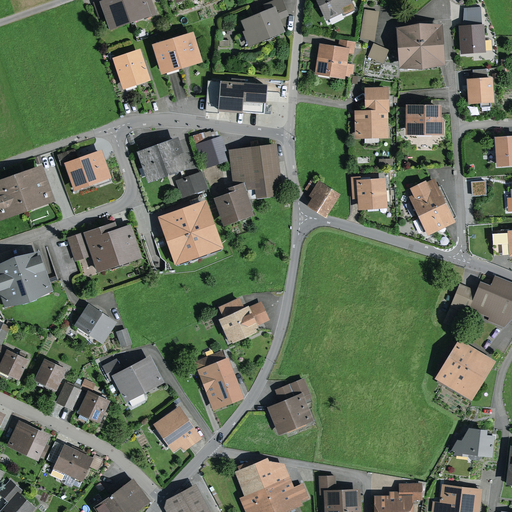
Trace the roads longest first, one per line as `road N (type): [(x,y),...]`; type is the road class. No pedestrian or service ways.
road 1 (residential): [(300,215),(268,365),(249,400),(158,500)]
road 2 (residential): [(511,279),(300,215)]
road 3 (residential): [(0,248),(129,200),(133,190),(111,128)]
road 4 (residential): [(158,500),(108,454),(0,398)]
road 5 (residential): [(111,128),(198,121),(289,136)]
road 6 (residential): [(301,0),(289,136)]
